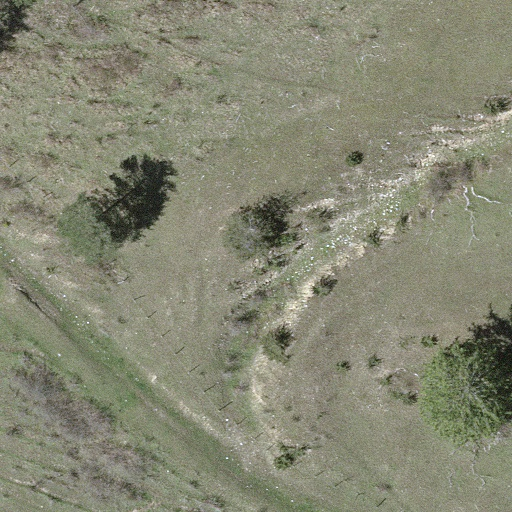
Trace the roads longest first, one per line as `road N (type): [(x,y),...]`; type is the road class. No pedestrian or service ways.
road 1 (track): [(511,145),(394,227),(266,295),(223,392),(230,488)]
road 2 (track): [(0,285),(230,488),(277,511)]
